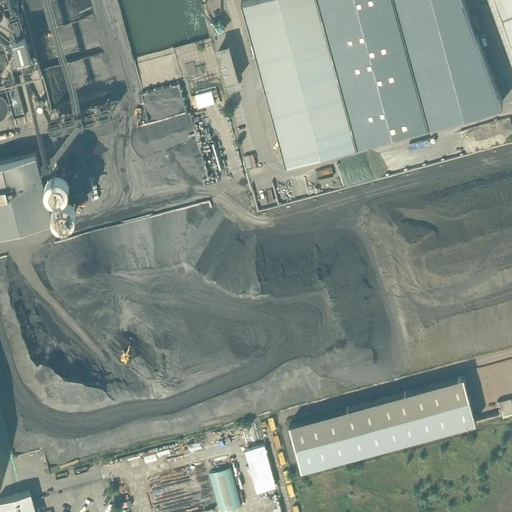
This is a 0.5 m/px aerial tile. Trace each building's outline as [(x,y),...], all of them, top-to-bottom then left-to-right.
[(318,0),(242,0),(286,161),(357,142),(318,0)] [(464,0),(318,0),(357,142),(501,103),(464,0)] [(511,0),(496,0),(511,44),(511,0)] [(18,25),(23,45),(36,41),(30,22),(18,25)] [(229,42),(216,46),(226,81),(239,77),(229,42)] [(192,101),(161,108),(165,124),(186,119),(192,143),(201,140),(192,101)] [(73,153),(82,150),(78,131),(68,133),(73,153)] [(249,146),(243,147),(245,159),(252,157),(249,146)] [(0,161),(0,231),(54,218),(37,152),(0,161)] [(302,467),(475,420),(463,376),(290,423),(302,467)] [(503,416),(511,413),(511,400),(511,398),(499,401),(503,416)] [(35,511),(29,490),(0,497),(0,511),(35,511)]
